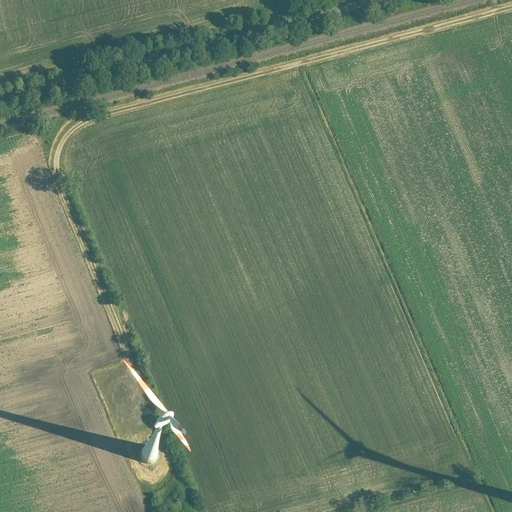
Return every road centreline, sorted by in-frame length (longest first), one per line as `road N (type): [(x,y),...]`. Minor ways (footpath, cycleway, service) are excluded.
road 1 (track): [(511,10),(87,121),(66,135),(56,172),(132,376),(127,402)]
road 2 (unclassified): [(0,95),(363,0)]
